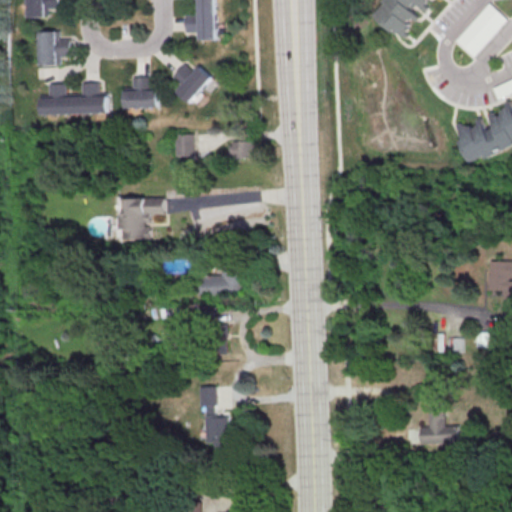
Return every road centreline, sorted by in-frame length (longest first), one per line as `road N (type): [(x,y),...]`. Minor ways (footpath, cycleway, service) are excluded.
road 1 (secondary): [(311,511),(292,33)]
road 2 (residential): [(161,0),(162,33),(154,45),(114,50),(92,39),(90,0)]
road 3 (residential): [(482,0),(445,47),(445,66),(469,81),(511,70)]
